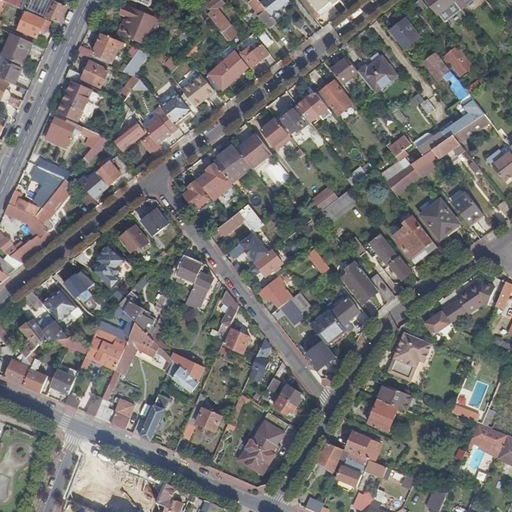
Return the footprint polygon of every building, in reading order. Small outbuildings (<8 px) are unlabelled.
[(22,6),(25,0),(18,0),(16,7),(21,9),(22,6)] [(47,17),(59,23),(63,14),(66,6),(51,0),(25,0),(22,6),(47,17)] [(236,39),(240,36),(234,28),(219,9),(226,4),(222,0),(216,0),(212,4),(204,10),(229,40),(234,36),(236,39)] [(271,29),(278,23),(268,11),(267,11),(258,0),(256,0),(251,5),(257,13),(254,16),(257,20),(260,18),(266,25),(267,25),(271,29)] [(283,14),(294,6),(289,0),(267,0),(263,4),(268,11),(278,23),(286,17),(283,14)] [(334,6),(341,1),(340,0),(301,0),(317,21),(323,17),(320,12),(332,3),(334,6)] [(422,13),(429,9),(422,0),(420,0),(415,4),(422,13)] [(439,15),(456,1),(454,0),(432,0),(429,2),(439,15)] [(454,0),(456,1),(463,10),(475,0),(454,0)] [(124,25),(120,33),(149,46),(160,21),(140,12),(140,11),(126,5),(122,14),(127,16),(130,18),(126,26),(124,25)] [(140,12),(160,21),(163,14),(143,5),(140,11),(140,12)] [(28,12),(46,20),(47,17),(22,6),(21,9),(28,12)] [(38,38),(46,20),(28,12),(19,30),(38,38)] [(392,32),(403,46),(408,42),(406,39),(415,31),(407,20),(392,32)] [(234,28),(240,36),(243,34),(236,26),(234,28)] [(266,32),(260,36),(267,47),(273,43),(266,32)] [(3,57),(23,66),(34,43),(13,34),(3,57)] [(122,43),(104,34),(95,54),(113,62),(122,43)] [(204,42),(202,40),(187,57),(189,60),(204,42)] [(254,68),(271,54),(264,46),(260,50),(258,51),(255,48),(257,46),(255,44),(253,46),(244,54),(243,55),(254,68)] [(80,54),(91,55),(92,48),(80,47),(80,54)] [(458,48),(443,59),(448,65),(450,63),(461,77),(474,68),(458,48)] [(140,50),(124,72),(133,76),(148,54),(140,50)] [(250,68),(237,52),(227,61),(224,57),(218,62),(221,66),(219,68),(225,75),(212,87),(215,90),(217,92),(219,95),(250,68)] [(164,66),(169,62),(162,54),(157,58),(164,66)] [(367,66),(359,73),(376,95),(399,77),(383,57),(369,68),(367,66)] [(448,70),(438,57),(432,62),(430,59),(425,63),(439,80),(443,77),(441,75),(448,70)] [(172,75),(181,65),(175,58),(169,62),(164,66),(172,75)] [(347,58),(332,70),(344,85),(359,73),(347,58)] [(0,77),(16,84),(22,69),(6,61),(0,73),(0,77)] [(85,76),(71,70),(68,77),(81,83),(83,79),(102,88),(110,71),(91,62),(85,76)] [(202,76),(198,70),(179,84),(183,91),(202,76)] [(215,90),(212,87),(202,76),(183,91),(186,94),(194,105),(195,106),(215,90)] [(107,86),(104,93),(125,102),(141,80),(134,77),(128,86),(131,88),(126,95),(107,86)] [(470,95),(487,83),(484,78),(467,90),(470,95)] [(6,102),(20,109),(23,102),(5,93),(9,84),(0,80),(0,99),(2,100),(6,102)] [(464,99),(470,95),(457,80),(452,84),(464,99)] [(321,93),(339,116),(353,105),(335,81),(321,93)] [(93,92),(73,83),(60,113),(79,122),(93,92)] [(169,83),(158,91),(168,103),(178,94),(169,83)] [(217,92),(215,90),(195,106),(197,108),(217,92)] [(317,93),(308,100),(322,117),(325,115),(323,113),(329,108),(317,93)] [(190,108),(194,105),(186,94),(182,97),(179,95),(163,108),(176,124),(192,111),(190,108)] [(308,100),(299,107),(311,122),(317,118),(319,120),(322,117),(308,100)] [(429,100),(426,102),(421,105),(429,115),(436,110),(429,100)] [(453,137),(485,115),(474,101),(465,107),(469,114),(451,127),(448,124),(440,130),(442,133),(443,132),(448,140),(453,137)] [(279,122),(289,135),(297,130),(299,132),(311,122),(299,107),(279,122)] [(180,129),(176,124),(163,108),(157,113),(159,117),(145,128),(151,136),(159,146),(180,129)] [(325,115),(322,117),(324,120),(333,114),(329,108),(323,113),(325,115)] [(399,111),(393,116),(401,126),(407,121),(399,111)] [(0,137),(10,117),(0,113),(0,137)] [(459,145),(491,122),(485,115),(453,137),(459,145)] [(103,136),(59,117),(58,120),(57,119),(52,130),(53,130),(49,141),(67,149),(74,133),(76,129),(82,131),(82,133),(95,140),(90,146),(93,149),(103,136)] [(279,122),(277,119),(262,131),(275,147),(289,135),(279,122)] [(117,143),(123,151),(146,133),(140,125),(140,126),(137,122),(123,132),(126,136),(117,143)] [(419,149),(425,157),(433,151),(448,140),(443,132),(442,133),(435,138),(419,149)] [(418,139),(413,142),(419,149),(435,138),(434,136),(431,134),(427,134),(419,140),(418,139)] [(251,168),(253,169),(272,154),(257,135),(237,150),(251,168)] [(91,160),(109,139),(103,136),(93,149),(85,158),(87,160),(89,159),(91,160)] [(157,160),(165,153),(159,146),(151,136),(146,140),(150,145),(147,148),(157,160)] [(406,136),(390,149),(397,158),(412,145),(406,136)] [(433,151),(439,160),(459,145),(453,137),(448,140),(433,151)] [(442,162),(444,165),(459,154),(464,151),(459,145),(439,160),(442,162)] [(304,155),(298,147),(294,150),(301,158),(304,155)] [(236,148),(216,163),(232,183),(251,168),(237,150),(236,148)] [(422,176),(423,177),(442,162),(439,160),(433,151),(425,157),(413,165),(422,176)] [(475,173),(479,170),(464,151),(459,154),(475,173)] [(506,182),(511,177),(511,151),(505,157),(500,151),(488,160),(506,182)] [(99,173),(110,186),(129,170),(118,157),(109,165),(106,161),(104,161),(100,164),(100,167),(96,170),(99,173)] [(92,166),(87,160),(85,158),(82,161),(89,169),(92,166)] [(67,180),(69,178),(72,174),(43,161),(40,168),(67,180)] [(362,169),(368,176),(377,169),(371,162),(362,169)] [(381,175),(387,183),(406,169),(400,162),(381,175)] [(209,172),(198,181),(214,201),(232,186),(215,164),(207,170),(209,172)] [(387,183),(397,196),(422,176),(413,165),(406,169),(387,183)] [(23,195),(16,192),(10,204),(35,215),(38,216),(67,180),(40,168),(37,166),(32,177),(48,184),(44,193),(43,192),(41,198),(43,199),(38,208),(22,200),(23,195)] [(353,176),(359,183),(368,176),(362,169),(353,176)] [(96,199),(110,186),(99,173),(91,180),(89,178),(87,179),(85,178),(81,182),(96,199)] [(56,239),(61,235),(55,228),(54,224),(50,218),(58,210),(63,204),(75,190),(69,182),(67,180),(38,216),(39,218),(56,239)] [(198,213),(212,202),(196,183),(189,188),(191,191),(185,196),(198,213)] [(310,202),(319,215),(339,199),(330,187),(310,202)] [(323,219),(328,226),(357,203),(348,192),(339,199),(319,215),(323,219)] [(470,226),(484,215),(467,195),(454,205),(470,226)] [(92,212),(98,207),(92,198),(86,203),(92,211),(92,212)] [(441,239),(460,224),(441,201),(422,215),(441,239)] [(499,206),(510,220),(511,218),(511,210),(505,202),(499,206)] [(31,224),(35,215),(10,204),(6,213),(31,224)] [(245,221),(255,233),(265,225),(249,206),(230,221),(220,229),(225,237),(245,221)] [(143,221),(154,236),(170,224),(158,209),(143,221)] [(282,219),(288,214),(284,210),(278,215),(282,219)] [(415,264),(438,247),(409,211),(400,218),(410,230),(403,235),(402,233),(395,238),(415,264)] [(319,215),(302,228),(303,230),(305,228),(307,231),(323,219),(319,215)] [(24,263),(56,239),(39,218),(37,220),(38,221),(32,227),(38,236),(26,246),(22,242),(16,247),(8,238),(7,239),(0,230),(0,246),(7,255),(9,256),(24,263)] [(121,238),(132,252),(148,240),(136,226),(121,238)] [(251,257),(257,263),(270,253),(255,233),(241,244),(247,251),(246,252),(250,257),(251,257)] [(403,281),(413,274),(382,235),(371,244),(389,267),(391,265),(403,281)] [(350,242),(361,257),(368,252),(356,238),(350,242)] [(94,272),(112,289),(120,280),(115,276),(121,270),(118,268),(125,260),(108,244),(101,253),(103,254),(98,260),(101,263),(94,272)] [(323,274),(330,269),(315,249),(308,255),(323,274)] [(270,253),(257,263),(267,276),(283,264),(273,251),(270,253)] [(9,275),(24,263),(9,256),(6,260),(0,256),(0,279),(5,274),(8,276),(9,275)] [(203,267),(187,260),(178,280),(185,283),(187,279),(196,283),(186,304),(199,309),(208,288),(210,289),(215,279),(201,272),(203,267)] [(376,286),(371,280),(357,263),(348,270),(352,276),(345,281),(364,305),(376,295),(372,289),(376,286)] [(96,284),(82,272),(78,275),(77,275),(66,283),(77,298),(96,284)] [(380,292),(389,303),(396,298),(379,275),(371,280),(376,286),(380,292)] [(280,277),(260,293),(266,300),(271,297),(280,308),(293,297),(284,286),(286,285),(280,277)] [(144,278),(135,289),(141,293),(150,282),(144,278)] [(463,316),(464,317),(484,304),(489,306),(496,288),(482,282),(458,297),(459,299),(450,306),(450,307),(463,316)] [(503,311),(511,289),(511,284),(507,282),(496,308),(503,311)] [(376,295),(380,292),(376,286),(372,289),(376,295)] [(43,304),(59,323),(79,306),(63,290),(53,298),(51,297),(43,304)] [(231,295),(228,291),(223,301),(232,308),(224,322),(231,326),(240,307),(231,295)] [(349,332),(349,333),(355,328),(349,321),(361,312),(344,291),(340,295),(346,301),(336,309),(331,302),(327,305),(331,310),(349,332)] [(33,292),(26,297),(37,309),(43,304),(33,292)] [(111,298),(119,305),(125,299),(117,292),(111,298)] [(300,293),(292,300),(303,314),(311,307),(300,293)] [(119,305),(123,309),(137,322),(148,334),(156,319),(144,313),(145,310),(125,299),(119,305)] [(292,300),(282,307),(295,324),(305,317),(303,314),(292,300)] [(444,312),(453,324),(463,316),(450,307),(444,312)] [(103,322),(100,329),(128,342),(137,322),(123,309),(119,314),(129,323),(124,333),(103,322)] [(312,326),(324,341),(329,348),(349,332),(331,310),(312,326)] [(435,336),(453,324),(444,312),(419,329),(427,341),(434,336),(435,336)] [(2,316),(0,317),(0,323),(11,338),(16,333),(2,316)] [(34,320),(29,323),(44,342),(61,340),(64,339),(60,332),(63,331),(56,323),(44,331),(34,320)] [(137,322),(128,342),(126,346),(124,351),(116,370),(119,371),(122,365),(125,367),(136,346),(153,353),(157,344),(156,342),(152,338),(148,334),(137,322)] [(160,322),(152,338),(156,342),(164,324),(160,322)] [(0,335),(8,346),(14,342),(11,338),(0,323),(0,335)] [(20,350),(33,367),(37,358),(38,354),(33,353),(41,345),(42,345),(44,342),(29,323),(22,328),(30,338),(28,339),(30,342),(20,350)] [(99,328),(91,347),(92,348),(96,349),(91,359),(99,363),(98,365),(102,366),(103,364),(116,370),(124,351),(100,340),(102,336),(122,345),(126,346),(128,342),(100,329),(99,328)] [(232,329),(231,329),(220,352),(222,353),(226,345),(232,329)] [(251,338),(232,329),(226,345),(244,353),(251,338)] [(426,363),(434,345),(405,333),(398,351),(401,352),(398,359),(395,358),(389,372),(412,383),(421,361),(426,363)] [(70,339),(64,339),(61,340),(60,346),(66,346),(68,350),(69,349),(74,339),(71,336),(70,339)] [(91,347),(74,339),(69,349),(74,350),(76,346),(89,353),(91,347)] [(272,348),(266,340),(254,368),(264,372),(269,361),(266,360),(272,348)] [(319,370),(336,357),(329,348),(324,341),(307,355),(319,370)] [(8,346),(2,348),(3,351),(13,355),(18,347),(14,342),(8,346)] [(174,361),(172,359),(159,346),(157,350),(164,358),(168,362),(166,369),(169,371),(174,361)] [(169,371),(168,374),(192,392),(198,384),(198,383),(201,376),(197,374),(201,367),(186,360),(182,368),(177,362),(180,359),(175,355),(172,359),(174,361),(169,371)] [(32,369),(25,386),(36,391),(42,394),(49,377),(37,371),(38,369),(39,369),(40,365),(38,364),(40,360),(37,358),(33,367),(32,369)] [(13,361),(6,378),(25,386),(32,369),(13,361)] [(80,373),(83,365),(77,363),(74,370),(80,373)] [(264,372),(254,368),(250,377),(259,381),(264,372)] [(60,369),(52,386),(54,387),(62,370),(60,369)] [(78,377),(62,370),(54,387),(70,395),(78,377)] [(281,382),(274,378),(269,388),(275,392),(281,382)] [(112,385),(110,384),(103,399),(108,401),(113,389),(111,388),(112,385)] [(409,395),(385,385),(379,400),(399,408),(403,409),(409,395)] [(282,397),(298,407),(302,400),(299,398),(302,394),(289,386),(282,397)] [(205,392),(203,391),(190,420),(216,431),(222,416),(202,407),(206,396),(204,395),(205,392)] [(141,437),(152,442),(170,399),(160,394),(147,424),(141,437)] [(249,399),(242,395),(232,418),(235,420),(244,401),(247,403),(249,399)] [(293,413),(298,407),(282,397),(275,407),(288,416),(291,412),(293,413)] [(511,434),(511,397),(508,409),(492,403),(490,409),(496,411),(492,420),(496,421),(493,427),(511,434)] [(68,398),(66,404),(76,409),(79,403),(68,398)] [(112,424),(116,413),(107,409),(110,402),(108,401),(103,399),(101,404),(96,417),(112,424)] [(121,428),(126,431),(135,406),(121,399),(116,413),(112,424),(121,428)] [(399,408),(379,400),(369,424),(389,432),(399,408)] [(87,413),(96,417),(101,404),(93,401),(87,413)] [(452,412),(477,422),(479,416),(455,406),(452,412)] [(493,429),(493,427),(496,421),(492,420),(496,411),(490,409),(483,425),(493,429)] [(416,415),(407,411),(404,417),(413,420),(416,415)] [(235,420),(232,418),(227,428),(233,430),(236,424),(234,423),(235,420)] [(134,434),(141,437),(147,424),(140,421),(134,434)] [(503,447),(509,435),(493,429),(483,425),(479,423),(474,435),(483,439),(482,442),(492,446),(493,443),(503,447)] [(19,511),(47,442),(7,426),(0,444),(0,511),(19,511)] [(295,441),(301,432),(295,428),(286,442),(293,446),(295,441)] [(280,447),(256,433),(240,460),(261,473),(268,462),(271,463),(280,447)] [(364,455),(363,458),(372,462),(375,463),(383,445),(354,433),(347,448),(364,455)] [(511,458),(511,436),(509,435),(503,447),(502,450),(500,454),(511,458)] [(350,453),(329,444),(319,461),(334,470),(339,459),(346,462),(347,459),(350,453)] [(80,469),(100,477),(108,458),(103,456),(92,451),(85,454),(80,469)] [(454,461),(461,464),(465,454),(459,451),(454,461)] [(363,458),(350,453),(347,459),(367,467),(366,470),(368,471),(372,462),(363,458)] [(511,464),(511,458),(500,454),(498,459),(511,464)] [(367,467),(347,459),(346,462),(344,467),(341,466),(336,478),(344,481),(343,484),(348,486),(349,484),(357,486),(362,475),(364,475),(366,470),(367,467)] [(334,470),(319,461),(317,463),(333,474),(334,470)] [(264,475),(271,463),(268,462),(261,473),(264,475)] [(383,477),(388,468),(375,463),(372,462),(368,471),(383,477)] [(415,479),(393,470),(388,468),(383,477),(383,478),(411,489),(415,479)] [(80,469),(78,472),(99,481),(100,477),(80,469)] [(166,484),(159,480),(153,495),(155,503),(157,504),(166,484)] [(166,484),(157,504),(160,505),(162,506),(167,509),(165,511),(181,511),(184,506),(172,501),(177,488),(166,484)] [(440,511),(448,493),(436,487),(428,507),(438,511),(440,511)] [(367,511),(373,500),(359,494),(353,508),(361,511),(367,511)] [(147,511),(151,504),(129,495),(121,511),(147,511)] [(88,503),(86,509),(93,511),(94,511),(100,499),(100,498),(95,496),(91,504),(88,503)] [(311,498),(306,509),(312,511),(313,511),(320,511),(324,505),(311,498)] [(100,499),(94,511),(100,511),(105,501),(100,499)] [(381,504),(373,500),(367,511),(382,511),(379,510),(381,504)]
